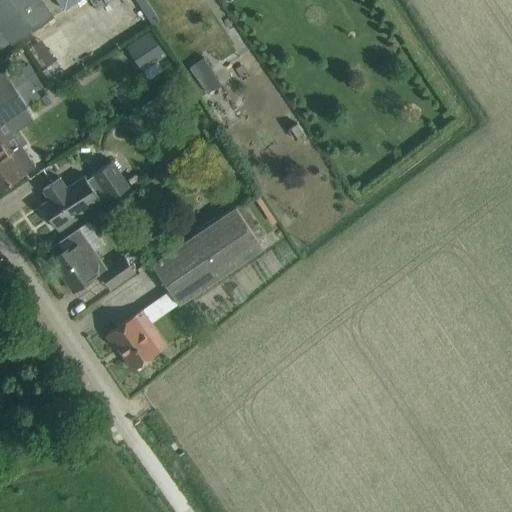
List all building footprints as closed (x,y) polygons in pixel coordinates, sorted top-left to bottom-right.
[(0,0),(0,25),(12,44),(52,17),(41,0),(0,0)] [(149,30),(127,45),(141,66),(163,52),(149,30)] [(11,80),(0,86),(0,122),(10,116),(39,97),(28,81),(16,89),(11,80)] [(148,106),(157,120),(171,110),(163,97),(148,106)] [(0,134),(0,186),(1,188),(36,164),(23,145),(12,152),(0,134)] [(50,198),(49,198),(41,204),(58,229),(83,212),(82,210),(106,193),(110,199),(131,184),(112,158),(92,172),(93,174),(86,179),(84,175),(68,186),(62,176),(44,188),(50,198)] [(214,160),(202,168),(209,179),(221,172),(214,160)] [(246,201),(237,207),(152,263),(178,303),(262,247),(259,241),(268,235),(246,201)] [(79,227),(48,249),(53,256),(50,258),(73,290),(96,274),(98,275),(102,272),(101,271),(107,267),(79,227)] [(102,272),(112,287),(135,272),(124,256),(107,267),(101,271),(102,272)] [(153,322),(145,309),(108,332),(116,345),(118,344),(133,368),(137,366),(139,369),(151,361),(149,358),(160,351),(145,328),(153,322)]
